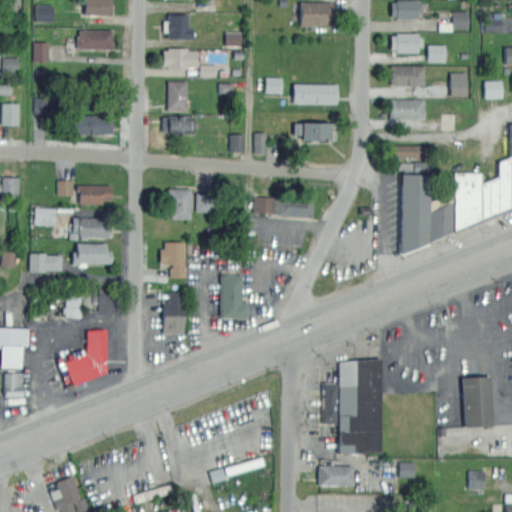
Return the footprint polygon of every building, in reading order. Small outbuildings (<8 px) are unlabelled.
[(107,14),(82,14),(82,0),(111,0),(111,12),(107,12),(107,14)] [(418,18),(391,17),(391,2),(396,2),(396,0),(418,0),(418,3),(427,4),(427,12),(422,12),(422,13),(419,13),(418,18)] [(332,24),(298,24),(298,1),(332,1),(332,24)] [(52,6),(34,7),(35,22),(52,21),(52,6)] [(468,11),(452,10),(451,28),(467,28),(468,11)] [(167,37),(166,31),(162,31),(162,19),(166,19),(166,13),(187,13),(187,27),(191,27),(191,37),(167,37)] [(111,48),(75,47),(75,29),(112,30),(111,48)] [(418,52),(395,51),(395,49),(390,49),(390,34),(395,34),(395,32),(418,32),(418,37),(423,37),(422,47),(418,47),(418,52)] [(47,42),(33,42),(33,61),(48,61),(47,42)] [(444,62),(444,45),(427,44),(426,61),(444,62)] [(511,63),(511,46),(504,46),(503,63),(511,63)] [(186,50),(197,51),(196,65),(188,65),(188,67),(167,66),(167,64),(162,64),(162,50),(167,50),(167,47),(186,48),(186,50)] [(1,70),(16,71),(17,58),(2,57),(1,70)] [(424,85),(390,85),(390,65),(424,65),(424,85)] [(465,72),(448,72),(448,96),(466,95),(465,72)] [(281,93),(281,77),(264,77),(264,93),(281,93)] [(185,109),(166,109),(166,80),(186,80),(185,109)] [(500,80),(483,80),(483,98),(501,97),(500,80)] [(336,103),(292,102),(292,83),(336,84),(336,103)] [(422,118),(387,117),(387,99),(422,99),(422,118)] [(17,125),(18,103),(1,103),(0,124),(17,125)] [(68,133),(68,114),(110,114),(110,133),(68,133)] [(193,132),(161,131),(161,116),(193,116),(193,132)] [(334,140),(300,140),(300,121),(334,121),(334,140)] [(253,153),(265,153),(265,132),(253,131),(253,153)] [(243,134),(229,133),(229,151),(242,152),(243,134)] [(425,156),(393,156),(393,145),(425,145),(425,156)] [(480,182),(497,176),(497,160),(509,155),(508,208),(480,220),(480,182)] [(452,232),(480,220),(480,182),(480,172),(452,172),(452,191),(452,232)] [(428,242),(428,201),(428,173),(399,173),(398,255),(428,242)] [(1,176),(0,200),(18,200),(19,177),(1,176)] [(71,194),(71,179),(56,179),(56,194),(71,194)] [(78,204),(78,191),(75,191),(75,184),(110,185),(110,199),(101,199),(101,204),(78,204)] [(170,218),(170,206),(166,206),(166,188),(190,188),(189,218),(170,218)] [(194,211),(194,191),(214,192),(214,211),(194,211)] [(428,242),(452,232),(452,191),(428,201),(428,242)] [(252,195),(251,212),(303,216),(310,216),(311,199),(252,195)] [(370,214),(359,214),(359,206),(370,206),(370,214)] [(54,225),(54,213),(34,213),(34,224),(54,225)] [(71,231),(77,231),(77,236),(109,236),(109,219),(71,219),(71,231)] [(184,277),(184,265),(183,265),(183,241),(163,241),(163,249),(158,249),(158,262),(163,262),(163,264),(171,264),(171,267),(169,267),(169,277),(184,277)] [(70,251),(70,264),(77,264),(77,267),(85,267),(85,262),(109,262),(109,250),(105,250),(105,242),(75,242),(75,251),(70,251)] [(1,250),(0,258),(0,267),(13,268),(14,252),(1,250)] [(28,252),(28,272),(45,272),(45,269),(60,269),(60,254),(45,254),(45,252),(28,252)] [(219,317),(220,274),(221,274),(221,268),(239,269),(239,274),(241,274),(240,302),(247,302),(246,318),(219,317)] [(97,313),(114,313),(115,289),(98,288),(97,313)] [(161,302),(161,332),(182,333),(183,292),(167,292),(167,302),(161,302)] [(63,315),(65,293),(80,294),(79,316),(63,315)] [(0,367),(20,367),(21,346),(27,346),(28,327),(0,326),(0,367)] [(71,386),(103,374),(105,330),(85,330),(84,353),(62,362),(71,386)] [(336,359),(338,452),(379,451),(378,393),(378,359),(336,359)] [(2,396),(3,372),(22,372),(21,396),(2,396)] [(461,375),(462,426),(492,425),(490,374),(461,375)] [(335,382),(320,382),(321,423),(336,423),(335,382)] [(223,467),(225,475),(262,464),(260,456),(223,467)] [(413,461),(398,461),(397,476),(412,476),(413,461)] [(316,484),(352,485),(352,465),(316,465),(316,484)] [(207,470),(211,482),(224,478),(220,466),(207,470)] [(483,470),(467,470),(467,488),(483,488),(483,470)] [(58,511),(76,511),(85,508),(71,475),(55,481),(57,488),(49,491),(58,511)] [(131,494),(133,502),(171,492),(169,484),(131,494)]
